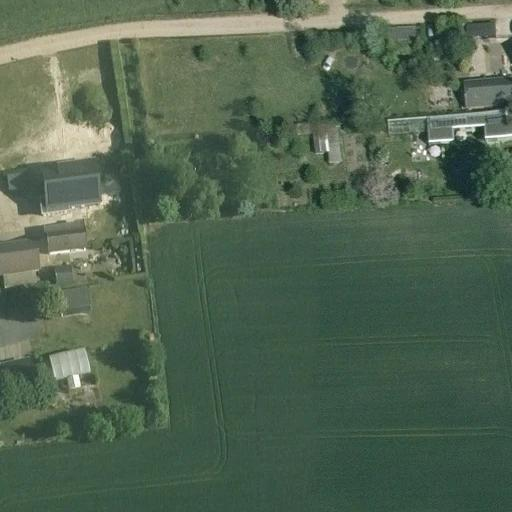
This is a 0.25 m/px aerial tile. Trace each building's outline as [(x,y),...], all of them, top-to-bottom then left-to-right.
[(474,37),(479,42),(491,42),(491,30),(473,30),(474,37)] [(511,80),(463,84),(465,111),(511,107),(511,80)] [(348,97),(325,100),(326,111),(349,108),(348,97)] [(430,128),(430,112),(392,114),(393,130),(430,128)] [(461,131),(467,130),(468,139),(441,141),(442,161),(502,156),(501,136),(482,138),(480,118),(460,119),(461,131)] [(315,155),(328,154),(330,165),(342,164),(338,130),(333,131),(332,126),(311,128),(315,155)] [(45,173),(47,192),(46,192),(48,205),(44,205),(45,218),(69,215),(68,211),(101,207),(96,167),(45,173)] [(511,172),(503,173),(505,194),(511,193),(511,172)] [(47,231),(50,255),(85,251),(82,227),(47,231)] [(37,248),(0,252),(0,273),(39,269),(37,248)] [(57,294),(61,320),(91,316),(87,289),(57,294)] [(26,304),(1,305),(3,340),(28,338),(26,304)] [(81,375),(93,372),(87,347),(49,357),(56,382),(67,379),(70,391),(84,388),(81,375)] [(0,398),(34,391),(28,363),(0,369),(0,398)]
